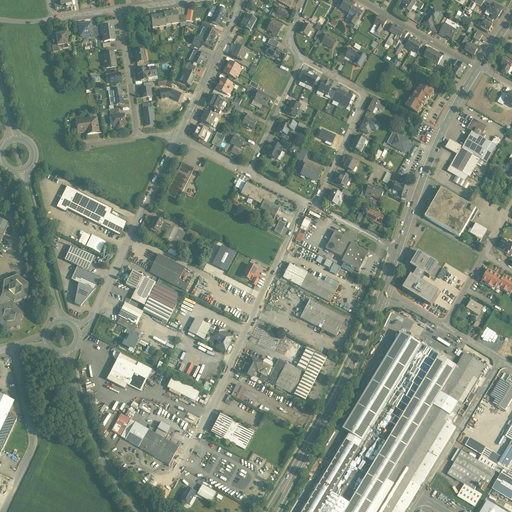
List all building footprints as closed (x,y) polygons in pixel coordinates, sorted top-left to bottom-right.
[(344,2),(340,0),(339,0),(335,7),(340,10),(340,9),(344,2)] [(353,5),(345,0),(344,2),(340,9),(348,14),(352,7),(353,5)] [(411,0),(406,0),(402,8),(410,12),(412,13),(414,10),(411,9),(413,6),(417,8),(421,10),(423,5),(419,2),(417,1),(416,3),(411,0)] [(502,10),(493,5),(492,4),(490,5),(486,12),(487,12),(493,16),(492,18),(492,19),(494,20),(495,21),(496,21),(498,18),(502,10)] [(444,13),(434,6),(432,9),(431,8),(430,10),(431,10),(429,15),(428,15),(423,25),(427,27),(427,26),(430,28),(430,29),(433,24),(437,26),(444,13)] [(288,13),(279,8),(279,9),(276,7),(273,13),(276,14),(276,15),(284,20),(288,13)] [(362,12),(352,7),(348,14),(348,15),(353,17),(350,23),(349,22),(348,22),(354,25),(357,20),(362,12)] [(226,12),(217,8),(214,15),(222,19),(226,12)] [(170,13),(172,23),(178,22),(179,22),(178,17),(177,12),(170,13)] [(172,23),(170,13),(164,14),(164,15),(166,24),(172,23)] [(422,19),(413,14),(410,19),(419,25),(422,19)] [(158,16),(159,27),(166,26),(166,24),(164,15),(158,16)] [(222,19),(214,15),(210,22),(219,26),(222,19)] [(256,20),(246,15),(240,26),(249,31),(249,30),(255,20),(256,20)] [(159,27),(158,16),(151,17),(151,19),(152,25),(152,27),(159,27)] [(387,21),(379,16),(374,24),(378,26),(382,29),(383,29),(387,21)] [(461,16),(459,21),(470,26),(472,20),(461,16)] [(282,26),(272,21),(267,30),(272,33),(277,35),(282,26)] [(448,21),(445,26),(444,26),(443,27),(439,35),(442,37),(443,35),(452,40),(451,39),(452,38),(456,31),(453,30),(456,26),(448,21)] [(485,21),(480,29),(488,33),(493,26),(485,21)] [(90,24),(85,25),(85,24),(85,25),(81,25),(79,26),(81,37),(82,36),(82,38),(89,37),(89,35),(91,35),(92,35),(91,28),(90,24)] [(311,28),(304,24),(302,29),(300,33),(299,32),(299,33),(306,37),(307,36),(306,36),(311,28)] [(401,29),(394,25),(390,32),(392,34),(397,37),(401,29)] [(108,27),(102,27),(102,28),(103,35),(114,33),(113,26),(108,27)] [(382,29),(378,26),(373,35),(381,39),(382,39),(385,33),(385,32),(381,31),(382,29)] [(210,30),(204,27),(204,29),(203,28),(199,37),(197,42),(201,43),(200,44),(201,44),(209,48),(215,34),(210,31),(210,30)] [(408,33),(401,29),(397,37),(399,38),(404,41),(408,33)] [(483,35),(477,32),(473,39),(479,42),(483,35)] [(114,33),(103,35),(104,42),(115,41),(114,33)] [(66,34),(60,35),(59,34),(58,34),(57,35),(56,35),(57,46),(52,46),(53,52),(58,52),(57,46),(62,45),(63,50),(68,49),(67,41),(68,41),(67,37),(66,37),(66,34)] [(392,34),(386,43),(391,46),(392,45),(392,44),(397,37),(392,34)] [(335,40),(326,35),(321,43),(331,48),(335,40)] [(196,36),(191,46),(199,49),(201,44),(200,44),(201,43),(197,42),(199,37),(196,36)] [(464,45),(468,39),(464,36),(460,43),(464,45)] [(411,51),(417,42),(411,39),(410,41),(408,45),(406,48),(408,49),(408,50),(411,51)] [(417,42),(411,51),(414,53),(415,53),(417,54),(418,51),(421,47),(422,45),(417,42)] [(478,49),(469,43),(468,46),(467,45),(465,48),(466,48),(465,51),(474,56),(478,49)] [(240,47),(236,46),(232,54),(233,55),(232,57),(231,56),(231,57),(242,62),(244,58),(243,57),(245,54),(247,51),(240,47)] [(286,53),(277,48),(276,51),(270,47),(266,54),(273,58),(273,56),(282,61),(286,53)] [(443,57),(429,48),(424,57),(438,65),(443,57)] [(358,54),(349,49),(345,56),(345,57),(349,58),(349,59),(354,62),(353,63),(360,68),(366,58),(358,54)] [(145,51),(135,52),(136,63),(137,63),(144,62),(146,62),(146,57),(144,57),(143,51),(145,51)] [(190,61),(192,63),(197,53),(193,51),(189,61),(190,61)] [(114,53),(108,53),(108,55),(103,55),(105,67),(111,67),(111,68),(116,68),(115,62),(116,62),(116,61),(116,60),(115,59),(114,59),(114,57),(115,57),(114,53)] [(205,57),(197,53),(192,63),(197,65),(200,66),(202,62),(205,57)] [(511,64),(511,62),(505,58),(501,65),(504,67),(505,67),(509,69),(509,70),(511,64)] [(455,60),(452,66),(449,71),(452,73),(459,63),(455,60)] [(233,64),(229,62),(227,67),(227,69),(226,69),(223,74),(227,75),(234,79),(235,77),(237,78),(241,71),(239,70),(240,68),(233,64)] [(452,73),(452,74),(460,79),(467,68),(459,63),(452,73)] [(188,65),(187,64),(185,70),(184,70),(182,75),(186,77),(183,83),(182,83),(190,87),(191,87),(190,87),(193,81),(194,81),(196,75),(193,74),(196,68),(188,65)] [(146,69),(137,71),(139,82),(152,80),(151,78),(157,77),(156,67),(155,67),(147,68),(146,68),(146,69)] [(306,85),(311,74),(305,71),(301,80),(300,82),(306,85)] [(114,75),(109,75),(110,77),(111,84),(121,83),(120,74),(114,75)] [(313,85),(317,77),(311,74),(306,85),(312,88),(313,85)] [(224,81),(221,79),(219,84),(220,84),(219,86),(218,86),(215,91),(226,96),(227,94),(229,96),(233,89),(233,88),(231,87),(232,85),(224,81)] [(259,86),(251,82),(249,86),(256,90),(259,86)] [(322,82),(317,91),(326,95),(327,96),(330,90),(331,86),(328,85),(329,84),(325,82),(325,83),(322,82)] [(414,95),(426,102),(429,97),(430,98),(434,92),(421,84),(417,90),(414,95)] [(144,89),(140,90),(141,96),(141,98),(151,97),(150,88),(144,89)] [(122,89),(112,91),(113,98),(123,97),(122,93),(122,89)] [(181,95),(171,90),(160,91),(161,100),(169,99),(178,102),(179,99),(180,99),(181,95)] [(215,91),(214,90),(213,93),(220,96),(225,99),(226,97),(226,96),(215,91)] [(330,90),(327,96),(326,95),(325,97),(330,100),(330,99),(334,91),(330,90)] [(339,103),(344,93),(338,90),(336,93),(333,100),(333,101),(339,103)] [(263,94),(258,91),(254,101),(255,102),(253,105),(260,108),(261,105),(264,106),(268,98),(262,95),(263,94)] [(511,93),(510,92),(508,96),(503,93),(498,103),(503,106),(505,103),(511,106),(511,93)] [(350,100),(352,97),(344,93),(339,103),(347,107),(350,102),(350,100)] [(426,102),(414,95),(412,99),(411,98),(406,107),(418,114),(423,105),(424,106),(426,102)] [(218,99),(213,96),(213,97),(208,106),(217,111),(217,110),(219,105),(221,106),(221,105),(223,102),(223,101),(218,99)] [(123,97),(113,98),(114,106),(124,105),(123,101),(123,97)] [(374,100),(371,107),(370,107),(368,111),(373,114),(373,113),(376,108),(383,111),(386,106),(374,100)] [(292,101),(286,113),(295,117),(298,110),(300,106),(298,104),(292,101)] [(300,101),(298,104),(300,106),(298,110),(304,112),(308,105),(300,101)] [(154,123),(152,108),(152,109),(144,110),(145,118),(144,118),(145,127),(150,126),(149,124),(154,123)] [(111,110),(109,110),(110,118),(112,117),(119,116),(118,109),(114,110),(111,110)] [(252,113),(245,109),(243,112),(247,114),(246,117),(249,118),(252,113)] [(213,115),(206,112),(204,115),(203,114),(202,117),(203,117),(201,121),(201,122),(208,125),(213,128),(215,123),(212,122),(214,118),(215,116),(213,115)] [(221,116),(214,112),(213,115),(215,116),(214,118),(218,120),(219,121),(221,116)] [(99,114),(75,117),(76,121),(96,118),(98,133),(102,133),(99,114)] [(119,116),(112,117),(114,127),(115,127),(116,129),(118,131),(122,130),(124,128),(123,126),(125,126),(125,125),(126,125),(127,124),(126,122),(125,121),(124,121),(123,118),(124,117),(124,115),(119,116)] [(249,118),(246,117),(241,125),(242,126),(242,125),(247,128),(247,129),(248,127),(252,129),(252,131),(256,122),(249,118)] [(370,121),(366,118),(360,130),(368,134),(371,128),(376,131),(379,125),(373,122),(375,119),(373,118),(372,117),(370,121)] [(96,118),(76,121),(78,134),(87,133),(87,135),(98,134),(98,133),(96,118)] [(487,127),(473,119),(467,129),(472,132),(481,137),(487,127)] [(296,125),(288,121),(287,122),(286,123),(285,124),(286,125),(284,125),(280,123),(279,126),(280,127),(277,132),(281,134),(281,133),(283,134),(286,135),(288,131),(290,130),(293,131),(296,125)] [(207,131),(198,127),(193,137),(199,140),(204,142),(206,136),(205,136),(207,131)] [(472,132),(462,149),(461,148),(457,155),(451,166),(450,166),(450,167),(468,177),(470,178),(470,177),(480,159),(487,163),(497,146),(492,143),(481,137),(472,132)] [(225,137),(217,133),(215,137),(217,138),(213,145),(220,148),(225,137)] [(410,142),(393,133),(387,143),(398,149),(399,147),(406,150),(409,144),(410,142)] [(238,138),(234,136),(232,141),(233,141),(234,146),(231,153),(240,157),(243,151),(239,149),(241,145),(242,145),(244,141),(238,138)] [(361,138),(358,137),(354,143),(355,144),(353,147),(352,147),(352,148),(353,148),(356,150),(360,152),(363,145),(365,147),(366,147),(368,142),(361,138)] [(500,140),(495,137),(492,143),(497,146),(500,140)] [(290,143),(283,140),(282,139),(282,140),(280,144),(279,145),(280,146),(280,145),(287,149),(288,149),(290,144),(291,143),(290,143)] [(450,140),(445,149),(457,155),(461,148),(462,147),(450,140)] [(281,148),(282,148),(272,143),(272,144),(270,147),(269,146),(267,151),(268,151),(267,154),(266,155),(267,155),(276,159),(278,156),(279,156),(281,152),(280,151),(281,148)] [(307,152),(302,149),(297,160),(303,162),(307,152)] [(378,150),(374,160),(378,162),(382,152),(378,150)] [(356,162),(348,158),(348,159),(346,163),(345,163),(343,167),(348,170),(352,172),(352,171),(354,167),(355,166),(354,166),(356,163),(356,162)] [(194,169),(182,163),(166,195),(178,201),(194,169)] [(303,169),(319,177),(322,171),(305,164),(303,169)] [(468,177),(450,167),(447,172),(465,182),(468,177)] [(319,177),(303,169),(300,175),(317,182),(319,177)] [(388,184),(391,174),(386,172),(382,182),(388,184)] [(345,176),(341,174),(336,183),(345,187),(347,183),(346,183),(349,178),(345,176)] [(469,185),(456,177),(453,182),(466,189),(469,185)] [(244,183),(239,180),(236,185),(235,187),(243,191),(246,185),(244,184),(244,183),(244,182),(244,183)] [(401,186),(396,184),(393,190),(399,193),(398,196),(402,198),(406,199),(409,189),(401,186)] [(253,189),(246,185),(243,191),(241,194),(248,198),(248,199),(249,199),(250,198),(253,200),(253,201),(253,200),(258,191),(253,188),(253,189)] [(124,216),(67,186),(56,207),(67,212),(68,209),(72,211),(72,212),(76,214),(77,214),(81,216),(80,216),(81,216),(85,218),(85,219),(86,219),(90,221),(89,221),(90,221),(94,223),(98,225),(99,226),(99,225),(103,227),(103,228),(107,230),(108,230),(112,232),(116,234),(117,235),(117,234),(120,236),(122,232),(124,227),(125,228),(125,227),(127,223),(123,221),(119,219),(114,217),(115,217),(114,217),(110,215),(113,210),(124,216)] [(376,189),(369,186),(366,192),(365,196),(370,199),(371,199),(370,198),(371,196),(380,200),(384,192),(378,190),(377,191),(375,190),(376,189)] [(476,209),(441,189),(425,218),(460,238),(476,209)] [(259,190),(258,191),(253,200),(258,202),(258,201),(262,204),(264,200),(273,205),(275,199),(276,199),(276,198),(275,198),(259,190)] [(341,195),(332,191),(327,201),(331,203),(330,206),(335,208),(336,205),(339,200),(340,199),(339,198),(341,195)] [(273,205),(264,200),(262,204),(260,209),(275,217),(279,208),(273,205)] [(0,202),(0,242),(9,223),(0,219),(0,206),(2,203),(0,202)] [(384,217),(370,210),(367,216),(367,218),(380,225),(384,217)] [(164,222),(155,218),(149,228),(158,233),(161,227),(167,230),(170,226),(163,223),(164,222)] [(304,220),(301,227),(306,229),(310,222),(304,220)] [(285,224),(279,221),(274,232),(280,235),(285,224)] [(487,231),(476,224),(471,233),(482,239),(479,243),(484,245),(491,234),(487,231)] [(167,230),(163,239),(171,243),(178,230),(170,225),(167,230)] [(325,250),(343,259),(341,262),(359,271),(369,253),(356,247),(357,245),(356,244),(358,240),(345,233),(343,236),(335,232),(325,250)] [(507,243),(503,241),(504,239),(501,244),(501,245),(499,249),(508,253),(510,249),(511,250),(511,248),(511,243),(508,241),(507,243)] [(95,257),(71,246),(64,261),(77,267),(88,272),(95,257)] [(236,254),(221,247),(212,265),(227,272),(236,254)] [(438,264),(419,252),(415,258),(410,266),(417,270),(414,277),(411,275),(403,289),(417,298),(431,306),(439,292),(421,281),(424,276),(425,275),(430,278),(430,277),(428,276),(436,263),(438,264)] [(185,268),(158,255),(149,273),(185,291),(189,285),(179,280),(185,268)] [(436,263),(428,276),(430,277),(438,264),(436,263)] [(340,268),(334,264),(329,272),(336,276),(340,268)] [(251,266),(248,265),(244,273),(246,274),(244,278),(251,282),(257,269),(253,267),(253,268),(251,267),(251,266)] [(300,270),(290,265),(283,279),(292,284),(291,286),(299,290),(300,287),(330,303),(339,284),(326,277),(324,282),(300,270)] [(88,272),(77,267),(71,280),(78,284),(74,304),(80,307),(94,291),(100,277),(88,272)] [(202,270),(191,295),(243,319),(254,295),(250,293),(252,288),(217,272),(215,276),(211,274),(202,270)] [(495,274),(488,270),(482,281),(486,283),(485,285),(492,289),(493,287),(497,289),(498,287),(503,278),(497,275),(496,275),(495,274)] [(143,276),(132,271),(129,277),(128,276),(127,274),(122,276),(124,281),(126,280),(127,281),(125,284),(136,290),(143,276)] [(17,276),(4,281),(2,295),(4,297),(3,298),(2,300),(1,300),(0,301),(0,302),(1,303),(1,304),(1,305),(2,307),(0,306),(0,325),(5,331),(19,328),(23,314),(13,304),(26,299),(28,285),(17,276)] [(157,284),(143,276),(136,290),(131,299),(145,306),(150,297),(157,284)] [(510,279),(504,276),(503,278),(498,287),(501,288),(500,289),(507,293),(508,292),(511,294),(511,291),(511,280),(509,279),(510,279)] [(181,296),(157,283),(157,284),(150,297),(174,310),(174,309),(181,296)] [(174,310),(150,297),(145,306),(142,312),(167,324),(169,319),(172,320),(177,311),(174,309),(174,310)] [(345,319),(309,301),(300,319),(335,337),(345,319)] [(475,303),(471,301),(465,310),(470,313),(471,311),(478,316),(481,312),(480,311),(482,308),(483,308),(475,303)] [(141,316),(123,307),(118,316),(120,318),(136,326),(141,316)] [(136,326),(120,318),(117,324),(129,330),(126,334),(130,336),(131,336),(134,331),(136,326)] [(211,327),(195,319),(188,332),(203,340),(208,331),(210,328),(211,327)] [(224,330),(217,327),(215,331),(210,328),(208,331),(213,334),(212,337),(219,341),(218,343),(222,346),(220,348),(225,351),(232,337),(223,332),(224,330)] [(401,333),(343,430),(348,433),(350,434),(346,440),(302,511),(404,511),(423,482),(424,479),(415,474),(418,475),(419,472),(417,471),(446,422),(451,425),(452,422),(455,418),(454,418),(455,416),(457,413),(459,409),(463,403),(466,399),(467,400),(471,393),(487,367),(464,354),(456,367),(428,349),(429,347),(426,345),(424,347),(401,333)] [(137,339),(131,336),(130,336),(128,339),(128,340),(128,342),(126,342),(124,341),(122,345),(129,348),(129,347),(133,349),(138,340),(137,339)] [(305,373),(294,395),(305,401),(327,358),(306,348),(296,368),(305,373)] [(326,355),(338,361),(341,355),(329,349),(326,355)] [(152,370),(114,351),(112,354),(114,359),(116,361),(107,380),(125,389),(127,385),(140,392),(152,370)] [(263,363),(256,360),(256,361),(254,360),(254,359),(254,358),(250,356),(247,362),(242,372),(251,377),(252,377),(251,377),(255,370),(258,372),(262,374),(260,378),(267,382),(274,369),(271,367),(272,365),(271,363),(266,361),(264,361),(263,363)] [(274,369),(267,382),(275,386),(287,363),(279,359),(274,369)] [(296,368),(287,363),(275,386),(294,395),(305,373),(296,368)] [(506,382),(510,376),(504,373),(501,379),(506,382)] [(199,392),(172,378),(167,388),(194,402),(199,392)] [(506,382),(501,379),(490,396),(496,400),(506,382)] [(496,400),(493,404),(506,412),(511,401),(511,385),(506,382),(496,400)] [(236,385),(231,396),(236,398),(238,399),(241,394),(244,388),(236,385)] [(471,393),(467,400),(466,399),(463,403),(469,407),(475,396),(471,393)] [(14,401),(0,394),(0,453),(17,419),(7,414),(14,401)] [(233,397),(229,395),(225,402),(230,405),(231,402),(232,399),(233,397)] [(149,413),(151,409),(140,404),(138,408),(149,413)] [(196,415),(189,411),(186,417),(193,421),(196,415)] [(224,416),(220,414),(210,433),(215,435),(214,437),(215,438),(221,441),(223,439),(228,430),(232,421),(228,419),(229,417),(229,416),(225,414),(225,415),(224,416)] [(241,424),(239,425),(232,421),(228,430),(223,439),(230,442),(230,444),(232,444),(245,451),(254,432),(241,426),(241,424)] [(446,422),(417,471),(419,472),(418,475),(415,474),(424,479),(456,428),(451,425),(446,422)] [(135,423),(125,440),(138,448),(148,430),(135,423)] [(170,428),(160,423),(154,433),(164,438),(170,428)] [(155,434),(148,430),(138,448),(169,465),(179,448),(164,439),(155,434)] [(502,458),(470,438),(465,445),(488,459),(497,465),(499,463),(502,458)] [(499,463),(508,468),(511,460),(511,446),(509,445),(502,458),(499,463)] [(479,461),(462,451),(458,449),(451,461),(454,463),(447,475),(448,475),(464,485),(457,497),(475,507),(482,495),(474,490),(481,479),(482,479),(477,487),(481,490),(484,491),(495,474),(494,471),(479,461)] [(488,459),(482,456),(479,461),(494,471),(497,465),(488,459)] [(511,460),(508,468),(499,463),(497,465),(504,469),(509,472),(511,466),(511,460)] [(497,465),(494,471),(500,475),(504,469),(497,465)] [(511,466),(509,472),(504,469),(500,475),(492,489),(511,501),(511,466)] [(215,493),(202,485),(197,495),(210,502),(215,493)] [(195,492),(187,488),(184,494),(181,500),(188,504),(195,492)] [(504,511),(487,502),(481,511),(504,511)]
